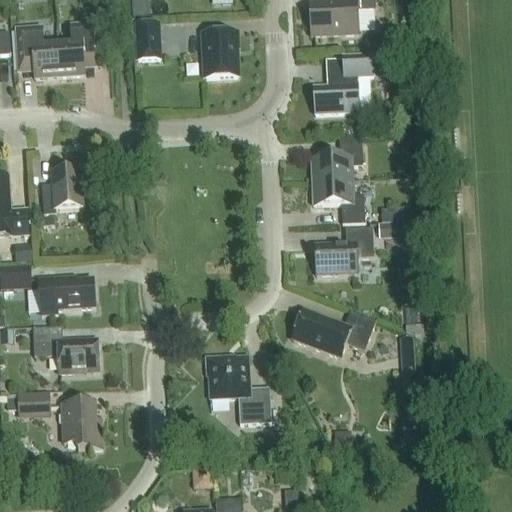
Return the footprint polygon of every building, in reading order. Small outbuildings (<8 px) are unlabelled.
[(375,0),(346,0),(347,5),(309,7),(311,40),(358,38),(357,15),(376,14),(375,0)] [(145,21),(144,4),(132,4),(133,21),(145,21)] [(162,64),(160,26),(134,27),(136,65),(162,64)] [(98,73),(96,52),(95,28),(71,29),(72,45),(57,46),(60,82),(84,81),(84,74),(98,73)] [(19,78),(35,77),(35,84),(60,82),(57,46),(43,47),(42,31),(16,33),(19,78)] [(0,59),(10,59),(9,36),(0,36),(0,59)] [(205,83),(237,81),(236,54),(238,53),(237,36),(203,38),(205,83)] [(392,80),(391,58),(378,58),(379,81),(392,80)] [(373,59),(343,61),(344,81),(328,82),(328,91),(314,91),(315,119),(359,117),(357,82),(374,81),(373,59)] [(312,187),(353,185),(353,171),(363,171),(362,142),(339,143),(340,163),(311,164),(312,187)] [(44,220),(56,219),(56,214),(82,212),(79,175),(53,177),(54,189),(42,190),(44,220)] [(0,241),(29,239),(27,213),(11,215),(9,180),(0,180),(0,241)] [(353,185),(312,187),(313,210),(341,209),(342,229),(365,228),(364,199),(354,199),(353,185)] [(410,225),(410,212),(399,212),(399,225),(410,225)] [(419,241),(419,225),(410,225),(399,225),(399,227),(378,228),(379,243),(408,242),(419,241)] [(315,249),(316,280),(358,279),(357,263),(374,263),(373,233),(345,234),(346,248),(315,249)] [(420,261),(419,241),(408,242),(409,261),(420,261)] [(112,259),(111,243),(97,244),(98,260),(112,259)] [(32,249),(15,250),(16,267),(33,266),(32,249)] [(32,293),(31,269),(0,270),(0,272),(1,295),(32,293)] [(94,284),(68,286),(67,282),(38,284),(41,321),(59,320),(58,315),(95,312),(94,284)] [(365,356),(376,325),(350,316),(345,330),(303,314),(292,344),(341,363),(346,349),(365,356)] [(33,333),(34,362),(58,361),(59,379),(84,378),(84,375),(99,374),(98,346),(63,348),(62,332),(33,333)] [(0,350),(16,350),(15,336),(0,336),(0,350)] [(416,395),(413,341),(400,342),(403,396),(416,395)] [(224,363),(224,361),(206,362),(207,380),(209,380),(210,404),(238,402),(240,430),(272,428),(270,396),(250,397),(248,362),(224,363)] [(52,422),(51,396),(18,398),(19,423),(52,422)] [(78,448),(78,456),(102,454),(101,434),(96,434),(95,408),(62,409),(64,449),(78,448)] [(351,453),(351,436),(334,436),(334,453),(351,453)] [(303,511),(303,494),(286,493),(286,511),(303,511)] [(240,511),(240,503),(216,504),(216,511),(240,511)]
